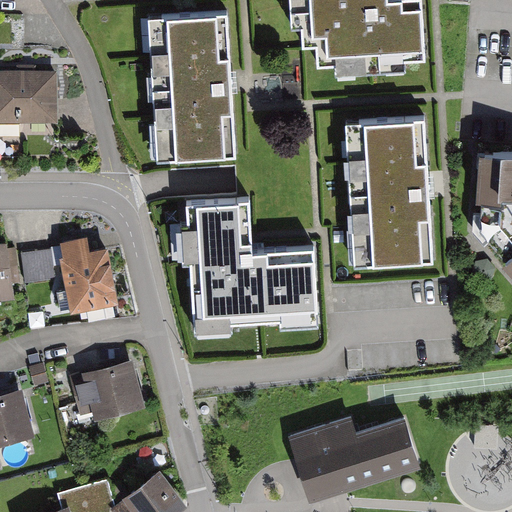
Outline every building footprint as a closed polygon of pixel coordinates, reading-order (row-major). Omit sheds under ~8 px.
[(314,0),(316,39),(339,38),(340,60),(437,55),(434,0),(314,0)] [(240,9),(160,13),(166,155),(247,152),(240,9)] [(64,70),(0,73),(0,120),(66,118),(64,70)] [(438,116),(356,119),(362,262),(443,258),(438,116)] [(511,144),(481,143),(477,220),(511,261),(511,144)] [(267,194),(200,197),(206,323),(326,317),(323,243),(269,245),(267,194)] [(88,233),(60,239),(74,308),(117,299),(105,244),(91,247),(88,233)] [(8,239),(0,239),(0,297),(15,295),(8,239)] [(37,251),(23,253),(27,283),(55,279),(51,249),(37,251)] [(86,375),(75,378),(83,410),(93,407),(95,415),(146,402),(135,357),(85,369),(86,375)] [(23,385),(0,390),(0,439),(35,431),(23,385)] [(352,411),(289,432),(310,496),(421,461),(405,411),(357,427),(352,411)] [(115,499),(111,502),(118,511),(176,511),(189,502),(159,464),(115,499)] [(67,490),(71,504),(72,511),(114,511),(118,511),(111,502),(115,499),(109,478),(67,490)]
